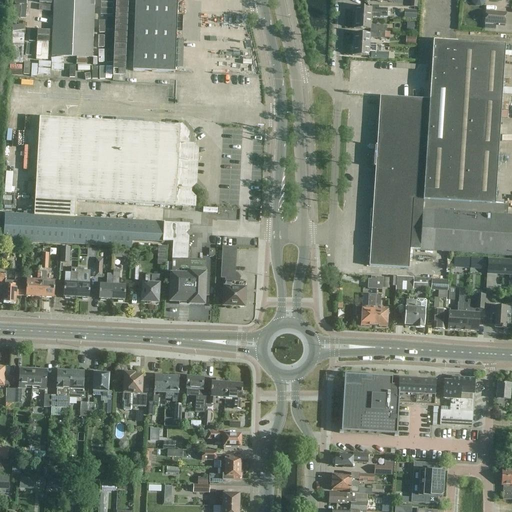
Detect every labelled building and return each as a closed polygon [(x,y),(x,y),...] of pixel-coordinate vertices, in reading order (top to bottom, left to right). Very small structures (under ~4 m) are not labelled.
[(53,0),(51,57),(92,58),(93,0),(53,0)] [(177,0),(134,0),(133,72),(175,73),(177,0)] [(371,12),(378,12),(380,12),(380,17),(387,18),(387,9),(378,8),(378,6),(371,6),(371,8),(355,7),(354,18),(371,19),(371,12)] [(417,11),(404,10),(404,19),(416,20),(417,11)] [(486,11),(485,23),(505,24),(506,12),(486,11)] [(245,22),(245,13),(224,12),(224,21),(245,22)] [(371,19),(354,18),(354,29),(361,29),(361,31),(386,33),(386,26),(370,25),(371,19)] [(386,33),(361,31),(361,33),(354,33),(353,44),(370,45),(370,38),(384,39),(384,38),(390,38),(390,33),(386,33)] [(433,41),(429,100),(419,251),(511,256),(511,216),(507,216),(508,206),(494,205),(505,46),(433,41)] [(370,45),(353,44),(353,56),(368,57),(368,58),(388,59),(388,53),(369,52),(370,45)] [(410,250),(419,251),(429,100),(379,97),(376,152),(368,266),(408,269),(410,250)] [(175,207),(195,208),(196,198),(191,193),(191,189),(187,183),(190,133),(182,124),(180,126),(79,120),(75,201),(175,206),(175,207)] [(163,243),(163,241),(164,223),(74,218),(34,216),(5,214),(3,241),(131,248),(132,241),(163,243)] [(174,223),(174,224),(164,223),(163,241),(173,242),(173,241),(176,241),(185,233),(189,230),(189,224),(174,223)] [(185,233),(176,241),(173,241),(173,242),(173,243),(171,274),(170,302),(189,303),(189,305),(204,305),(204,296),(209,297),(210,261),(187,260),(189,238),(189,237),(185,233)] [(22,254),(22,244),(6,243),(5,253),(22,254)] [(70,263),(70,248),(61,247),(60,262),(70,263)] [(245,289),(245,283),(239,283),(239,279),(237,275),(235,275),(236,248),(229,248),(222,247),(221,279),(225,279),(224,282),(225,282),(223,306),(231,307),(231,308),(237,309),(237,307),(238,307),(239,308),(242,308),(245,306),(245,303),(244,302),(245,293),(246,293),(246,290),(245,289)] [(124,265),(131,265),(131,251),(114,251),(114,258),(124,258),(124,265)] [(461,265),(470,266),(470,258),(461,257),(461,265)] [(511,260),(488,259),(487,274),(511,275),(511,260)] [(130,288),(138,288),(139,266),(131,266),(130,288)] [(78,273),(76,298),(82,298),(82,300),(87,300),(87,299),(89,299),(90,284),(83,283),(84,269),(77,268),(77,273),(78,273)] [(125,301),(125,295),(125,286),(118,286),(119,270),(113,270),(113,275),(112,285),(112,300),(118,300),(118,302),(123,302),(123,300),(125,301)] [(55,282),(46,281),(46,278),(45,278),(45,272),(41,272),(41,279),(41,281),(40,298),(54,298),(55,282)] [(21,288),(22,282),(5,282),(5,274),(0,273),(0,285),(4,286),(4,294),(1,296),(1,300),(3,303),(3,304),(15,304),(16,296),(26,297),(26,288),(21,288)] [(70,298),(76,298),(78,273),(77,273),(71,273),(71,283),(64,282),(63,297),(65,298),(65,299),(70,299),(70,298)] [(107,274),(107,285),(99,284),(99,299),(101,299),(100,301),(105,301),(106,300),(112,300),(112,285),(113,275),(107,274)] [(142,284),(142,294),(139,293),(139,299),(141,299),(141,302),(149,302),(149,303),(158,304),(159,285),(151,284),(152,276),(145,275),(145,284),(142,284)] [(396,277),(395,287),(395,291),(412,292),(412,290),(429,291),(430,279),(396,277)] [(368,289),(376,289),(376,278),(372,278),(371,281),(368,281),(368,289)] [(40,298),(41,281),(26,280),(26,282),(22,282),(21,288),(26,288),(26,297),(40,298)] [(448,280),(431,280),(431,291),(448,292),(448,280)] [(458,314),(455,313),(448,313),(447,330),(466,331),(467,314),(464,314),(465,294),(459,293),(458,314)] [(485,310),(485,295),(476,295),(476,310),(485,310)] [(360,326),(374,327),(376,296),(368,296),(367,308),(362,308),(362,309),(356,308),(356,316),(361,317),(360,326)] [(379,307),(380,303),(380,297),(376,296),(374,327),(387,327),(387,317),(389,317),(389,314),(388,312),(388,310),(377,309),(378,307),(379,307)] [(415,301),(415,302),(413,302),(413,300),(407,300),(407,301),(406,301),(405,326),(415,326),(415,328),(423,329),(424,309),(426,309),(427,301),(425,300),(416,299),(415,301)] [(434,311),(433,324),(433,329),(444,330),(445,299),(439,299),(438,311),(434,311)] [(468,301),(467,314),(466,331),(478,332),(479,315),(475,314),(476,301),(468,301)] [(509,308),(491,307),(490,327),(501,327),(501,329),(510,329),(511,318),(509,317),(509,308)] [(25,387),(32,388),(33,370),(25,369),(25,371),(19,370),(18,389),(25,390),(25,387)] [(33,370),(32,388),(39,388),(39,390),(46,391),(47,372),(41,371),(41,370),(33,370)] [(56,396),(50,396),(49,408),(69,409),(69,390),(70,371),(64,371),(63,372),(57,372),(56,396)] [(76,372),(70,371),(69,390),(77,390),(77,399),(84,399),(85,393),(82,393),(83,373),(78,373),(76,372)] [(9,388),(17,388),(17,372),(9,372),(9,388)] [(104,402),(104,404),(103,415),(111,415),(112,392),(108,392),(109,374),(101,374),(101,373),(97,373),(96,374),(94,374),(93,391),(93,396),(101,396),(101,402),(104,402)] [(141,397),(142,385),(142,377),(134,376),(134,374),(125,374),(123,402),(124,402),(124,409),(130,409),(131,407),(145,408),(145,397),(141,397)] [(158,393),(166,393),(167,376),(161,376),(160,377),(154,377),(153,400),(149,400),(148,415),(154,416),(155,408),(157,408),(158,393)] [(167,376),(166,393),(165,399),(172,399),(172,402),(178,402),(179,378),(173,378),(172,376),(167,376)] [(396,433),(398,404),(400,379),(392,379),(392,378),(372,377),(372,378),(372,382),(360,381),(360,386),(344,385),(343,385),(341,430),(339,430),(339,434),(343,434),(343,432),(394,435),(394,437),(398,437),(398,433),(396,433)] [(202,394),(202,388),(203,379),(187,378),(186,390),(187,390),(186,396),(196,397),(195,413),(204,413),(204,411),(206,395),(202,394)] [(472,427),(475,380),(452,378),(452,382),(444,382),(443,399),(451,399),(450,412),(441,411),(440,426),(472,427)] [(215,398),(225,398),(226,384),(219,383),(219,380),(211,379),(209,404),(215,405),(215,398)] [(400,379),(398,404),(434,406),(435,396),(435,381),(400,379)] [(242,385),(226,384),(225,398),(235,399),(235,407),(240,407),(242,385)] [(510,385),(498,384),(496,399),(497,399),(496,407),(503,407),(504,400),(509,400),(510,385)] [(69,421),(69,409),(54,409),(54,420),(69,421)] [(468,429),(468,440),(479,440),(479,429),(468,429)] [(223,447),(234,448),(240,448),(241,435),(224,434),(224,432),(208,432),(208,439),(224,440),(223,447)] [(219,463),(219,468),(240,469),(240,457),(225,457),(225,455),(215,455),(215,451),(202,451),(201,462),(219,463)] [(367,455),(355,454),(354,455),(336,454),(336,458),(334,458),(334,460),(332,460),(332,465),(334,465),(334,466),(340,467),(340,468),(352,469),(352,463),(367,463),(367,455)] [(437,498),(441,498),(443,472),(439,472),(439,471),(438,471),(438,472),(428,471),(429,464),(415,463),(415,471),(419,471),(418,496),(413,495),(413,503),(424,504),(425,497),(437,497),(437,498)] [(391,466),(374,466),(374,475),(390,476),(391,466)] [(239,481),(240,469),(219,468),(218,476),(209,476),(209,483),(224,484),(225,481),(239,481)] [(511,469),(501,470),(501,486),(503,486),(502,500),(511,500),(511,469)] [(350,474),(350,476),(332,475),(332,478),(331,478),(329,479),(329,483),(357,484),(358,480),(373,481),(373,475),(350,474)] [(350,494),(358,494),(371,495),(372,489),(357,488),(357,484),(329,483),(329,487),(330,488),(331,488),(331,491),(350,492),(350,494)] [(209,485),(208,485),(198,485),(193,484),(193,493),(209,493),(209,485)] [(222,498),(221,507),(239,507),(239,494),(223,494),(223,491),(215,491),(215,498),(222,498)] [(354,494),(331,493),(329,493),(328,504),(346,505),(346,504),(350,504),(350,510),(366,510),(367,495),(354,494)]
